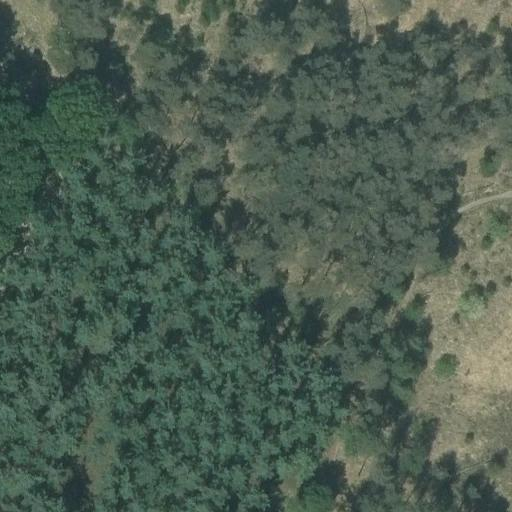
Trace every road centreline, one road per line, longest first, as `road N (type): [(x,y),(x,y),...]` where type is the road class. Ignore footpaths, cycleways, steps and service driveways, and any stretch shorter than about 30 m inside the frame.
road 1 (track): [(5,0),(55,43),(219,251),(274,300),(297,356),(343,406)]
road 2 (track): [(511,193),(467,207),(427,244),(382,348),(343,406)]
